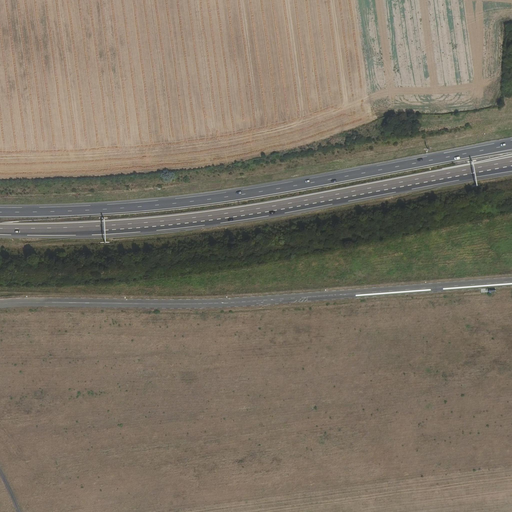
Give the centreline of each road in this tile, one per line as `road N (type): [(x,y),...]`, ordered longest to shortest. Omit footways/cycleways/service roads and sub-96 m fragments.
road 1 (trunk): [(0,228),(195,219),(511,162)]
road 2 (trunk): [(511,144),(193,200),(0,211)]
